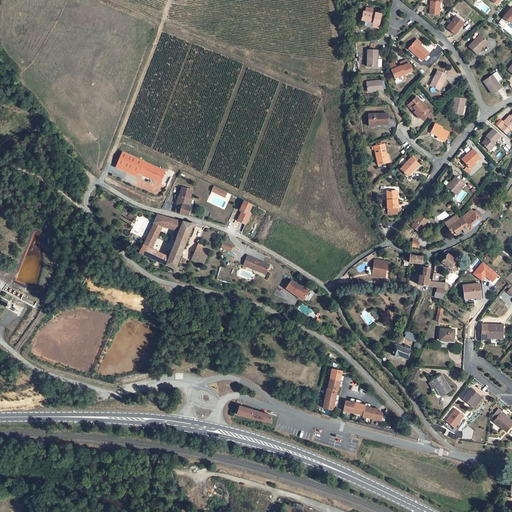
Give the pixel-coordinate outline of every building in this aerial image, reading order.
[(432,0),(433,1),(431,1),(430,14),(439,15),(440,2),(442,2),(442,0),(432,0)] [(511,7),(503,17),(510,23),(511,21),(511,7)] [(364,11),(362,20),(366,21),(370,22),(369,26),(378,28),(382,14),(373,12),(372,14),(364,11)] [(464,23),(456,16),(446,28),(455,35),(464,23)] [(482,49),(488,42),(480,35),(477,38),(476,36),(473,39),(474,40),(469,46),(477,54),(482,49)] [(420,45),(415,41),(409,48),(415,53),(416,52),(417,54),(416,55),(422,61),(429,53),(424,48),(420,45)] [(429,43),(424,48),(429,53),(434,48),(429,43)] [(378,50),(368,50),(367,66),(381,67),(382,59),(378,59),(378,50)] [(413,73),(409,63),(401,67),(401,66),(396,68),(394,62),(389,64),(392,70),(395,78),(400,76),(401,79),(406,77),(406,76),(413,73)] [(447,75),(438,70),(430,86),(438,90),(442,82),(443,83),(447,75)] [(497,72),(492,75),(497,82),(501,78),(497,72)] [(497,82),(492,75),(484,81),(493,94),(501,88),(497,82)] [(382,83),(382,80),(367,82),(368,92),(383,90),(382,87),(382,83)] [(432,113),(433,112),(430,108),(428,109),(417,97),(416,98),(414,96),(410,100),(408,102),(409,104),(408,105),(414,112),(420,118),(420,117),(423,120),(427,116),(431,120),(434,115),(432,113)] [(465,99),(455,97),(451,112),(464,115),(466,106),(464,105),(465,99)] [(389,124),(388,114),(369,114),(369,123),(376,123),(376,125),(389,124)] [(511,114),(511,116),(510,115),(503,122),(505,124),(500,129),(506,134),(510,129),(511,130),(511,114)] [(442,127),(435,124),(431,133),(438,136),(437,138),(445,141),(449,132),(442,129),(442,127)] [(501,136),(493,129),(486,136),(487,138),(482,143),(489,150),(495,144),(494,143),(501,136)] [(375,149),(378,165),(383,163),(388,162),(387,154),(385,144),(374,146),(375,146),(372,147),(373,150),(375,149)] [(473,149),(462,159),(469,167),(474,163),(480,157),(473,149)] [(166,171),(122,152),(117,164),(161,183),(166,171)] [(413,157),(412,157),(400,169),(408,176),(409,175),(413,170),(419,164),(416,161),(413,157)] [(464,184),(456,177),(451,182),(448,187),(456,194),(464,184)] [(213,186),(211,192),(225,198),(228,191),(213,186)] [(177,203),(175,212),(188,215),(190,207),(188,206),(190,199),(193,190),(182,187),(177,203)] [(396,190),(387,191),(387,208),(388,208),(397,208),(398,208),(398,199),(397,199),(396,190)] [(477,194),(470,199),(475,205),(482,199),(477,194)] [(462,217),(462,218),(470,230),(470,229),(481,219),(476,213),(471,209),(462,217)] [(429,219),(422,213),(412,226),(419,232),(429,219)] [(143,245),(139,253),(173,268),(174,269),(174,270),(175,271),(176,271),(177,271),(178,270),(178,269),(178,268),(177,267),(176,267),(192,227),(193,227),(194,226),(195,225),(195,224),(195,223),(194,222),(193,222),(192,222),(191,222),(191,223),(190,224),(158,215),(154,223),(162,226),(179,231),(171,251),(169,257),(167,256),(151,249),(143,245)] [(459,219),(456,215),(445,222),(448,226),(459,219)] [(462,218),(462,217),(459,219),(448,226),(452,232),(454,231),(456,233),(457,232),(463,228),(464,230),(465,233),(470,230),(462,218)] [(151,249),(162,226),(154,223),(151,231),(143,245),(151,249)] [(222,242),(220,248),(230,252),(233,246),(222,242)] [(210,248),(198,243),(191,260),(203,265),(210,248)] [(454,258),(448,254),(442,262),(450,268),(454,271),(460,263),(460,256),(457,254),(454,258)] [(247,255),(243,265),(260,272),(260,269),(267,272),(270,264),(263,262),(262,263),(261,263),(261,261),(247,255)] [(416,256),(410,255),(409,262),(421,263),(422,264),(422,260),(423,257),(423,256),(416,256)] [(391,270),(392,262),(374,260),(372,276),(385,278),(387,270),(391,270)] [(427,286),(427,285),(428,281),(430,268),(428,268),(424,267),(421,267),(421,268),(424,268),(423,275),(420,275),(419,283),(418,284),(427,286)] [(292,280),(286,288),(303,300),(309,292),(303,288),(304,287),(300,285),(300,286),(292,280)] [(480,283),(464,285),(465,299),(476,297),(476,300),(482,300),(480,283)] [(503,325),(482,324),(482,339),(487,339),(487,338),(503,338),(503,325)] [(455,330),(441,329),(440,340),(454,341),(455,330)] [(415,341),(417,335),(406,331),(404,337),(415,341)] [(420,350),(422,344),(417,342),(414,348),(420,350)] [(405,349),(397,346),(396,345),(392,354),(398,357),(398,355),(407,358),(410,351),(411,347),(406,345),(405,347),(405,349)] [(6,357),(12,362),(15,359),(10,354),(6,357)] [(416,381),(421,371),(415,368),(410,379),(416,381)] [(330,379),(343,382),(344,378),(341,377),(341,375),(342,371),(332,369),(330,379)] [(436,387),(441,397),(452,390),(442,375),(432,382),(436,387)] [(343,382),(330,379),(328,389),(337,390),(338,391),(339,386),(339,385),(343,385),(343,382)] [(328,389),(327,388),(325,398),(339,401),(339,397),(336,396),(336,395),(337,390),(328,389)] [(482,397),(472,388),(463,399),(474,407),(482,397)] [(339,401),(325,398),(323,408),(333,410),(334,406),(337,407),(338,405),(339,401)] [(350,401),(346,401),(343,411),(353,413),(356,399),(352,398),(352,402),(350,401)] [(353,413),(363,415),(365,405),(361,404),(359,404),(360,400),(356,399),(353,413)] [(370,404),(366,403),(365,405),(363,415),(363,417),(372,419),(375,409),(370,408),(369,407),(370,404)] [(272,415),(240,405),(237,414),(248,418),(272,423),(272,415)] [(454,428),(465,416),(456,408),(445,420),(454,428)] [(379,409),(375,409),(372,419),(381,421),(383,413),(379,409)] [(496,419),(494,421),(507,432),(511,424),(511,421),(505,417),(504,419),(499,416),(501,413),(502,412),(499,409),(493,416),(496,419)]
